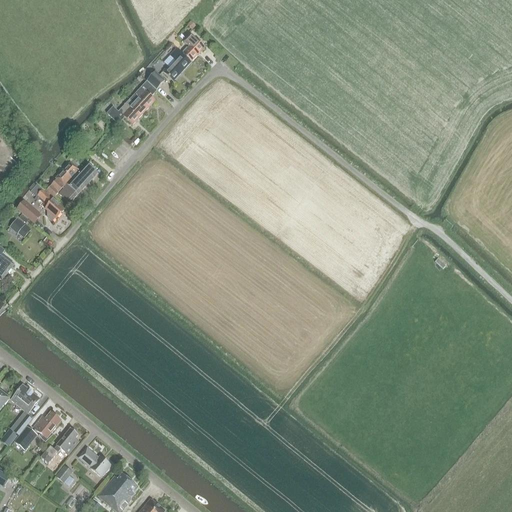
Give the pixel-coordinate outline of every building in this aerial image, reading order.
[(194,27),(190,22),(186,26),(191,31),(194,27)] [(200,53),(205,48),(191,35),(184,43),(189,48),(182,55),(191,63),(200,53)] [(191,63),(182,55),(177,50),(172,55),(177,60),(176,62),(169,69),(168,67),(163,73),(173,82),(191,63)] [(170,57),(164,63),(168,67),(169,69),(176,62),(170,57)] [(146,82),(156,91),(165,82),(155,72),(146,82)] [(155,101),(151,98),(157,92),(156,91),(146,82),(129,100),(144,114),(155,101)] [(132,126),(144,114),(129,100),(118,113),(113,108),(107,115),(118,125),(124,119),(132,126)] [(66,185),(72,179),(78,172),(70,164),(55,180),(56,181),(46,192),(54,198),(62,189),(63,189),(66,185)] [(78,195),(97,174),(87,165),(68,186),(66,185),(63,189),(64,190),(59,195),(69,204),(77,195),(78,195)] [(45,207),(47,207),(45,210),(46,211),(46,219),(51,223),(55,219),(56,219),(64,210),(45,194),(37,186),(31,193),(36,198),(34,200),(37,202),(38,201),(42,204),(45,207)] [(40,216),(23,201),(15,210),(33,225),(40,216)] [(28,221),(21,215),(19,219),(25,224),(28,221)] [(13,224),(21,231),(24,227),(16,220),(13,224)] [(21,231),(18,234),(24,239),(31,231),(25,226),(24,227),(21,231)] [(0,280),(1,282),(14,266),(1,256),(5,251),(0,247),(0,280)] [(27,415),(39,400),(23,387),(11,402),(24,413),(27,415)] [(0,411),(9,400),(0,392),(0,411)] [(14,425),(16,426),(12,432),(17,437),(32,419),(27,415),(24,413),(14,425)] [(51,435),(61,422),(50,413),(45,420),(42,417),(33,429),(41,436),(40,437),(45,442),(52,436),(51,435)] [(14,443),(22,450),(27,444),(34,434),(26,428),(14,443)] [(48,466),(60,451),(68,457),(79,443),(75,439),(78,436),(70,430),(53,451),(50,448),(41,459),(48,466)] [(16,437),(8,431),(0,441),(0,442),(7,448),(16,437)] [(100,479),(111,466),(100,457),(99,459),(87,450),(79,459),(91,469),(90,470),(100,479)] [(72,473),(63,467),(54,478),(63,484),(72,473)] [(9,477),(0,471),(0,485),(3,488),(9,477)] [(132,492),(136,488),(122,475),(118,480),(114,477),(98,497),(115,511),(121,511),(131,500),(131,499),(135,495),(132,492)] [(164,511),(156,504),(156,505),(150,500),(140,511),(164,511)]
